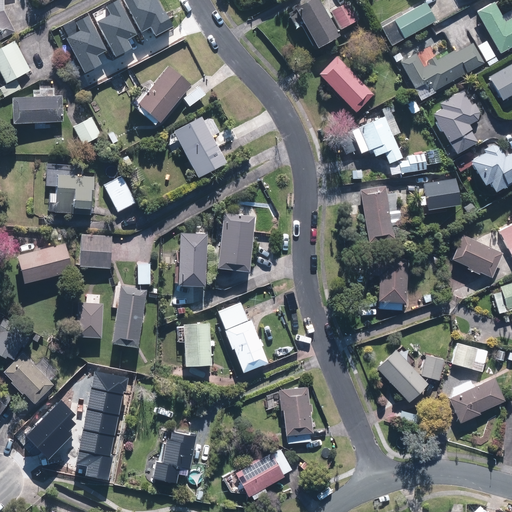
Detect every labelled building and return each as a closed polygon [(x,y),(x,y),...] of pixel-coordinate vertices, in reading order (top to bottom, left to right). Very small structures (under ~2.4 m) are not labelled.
[(0,0),(0,37),(12,33),(17,31),(14,23),(13,23),(13,16),(8,16),(8,8),(2,8),(2,7),(6,7),(5,0),(0,0)] [(159,20),(148,0),(139,0),(104,19),(116,43),(159,20)] [(318,0),(307,0),(292,9),(315,49),(339,35),(318,0)] [(348,3),(330,12),(339,31),(358,21),(348,3)] [(390,46),(434,22),(424,4),(380,27),(390,46)] [(494,4),(475,14),(496,53),(511,44),(511,9),(500,16),(494,4)] [(30,71),(14,41),(0,48),(0,75),(4,84),(30,71)] [(432,93),(483,65),(470,42),(438,60),(434,53),(421,60),(417,54),(398,64),(415,95),(429,88),(432,93)] [(335,57),(316,75),(353,114),(372,96),(335,57)] [(511,62),(485,78),(498,101),(511,93),(511,62)] [(144,91),(130,107),(152,125),(155,122),(157,124),(191,84),(169,65),(146,93),(144,91)] [(32,98),(10,98),(10,114),(11,114),(11,125),(48,125),(48,122),(62,122),(62,98),(54,98),(54,85),(39,85),(39,90),(32,90),(32,98)] [(198,86),(181,98),(188,107),(205,95),(198,86)] [(468,126),(479,120),(478,117),(480,116),(474,105),(471,106),(462,90),(437,104),(441,109),(430,115),(446,144),(448,143),(455,155),(476,143),(469,131),(470,131),(468,126)] [(114,91),(104,96),(112,112),(123,107),(114,91)] [(172,134),(168,136),(168,145),(171,152),(179,147),(196,178),(225,163),(199,116),(171,132),(172,134)] [(382,154),(386,164),(400,158),(391,137),(399,133),(393,119),(386,122),(383,116),(349,131),(359,155),(369,150),(373,158),(382,154)] [(90,117),(72,127),(83,146),(100,136),(90,117)] [(511,152),(504,157),(496,142),(482,150),(483,154),(469,162),(482,186),(486,184),(492,194),(507,186),(506,185),(511,181),(511,152)] [(437,148),(425,150),(429,169),(441,166),(437,148)] [(424,153),(401,157),(402,162),(397,163),(399,175),(427,170),(424,153)] [(92,191),(92,177),(80,176),(80,165),(45,163),(44,186),(54,187),(54,194),(47,194),(47,203),(53,203),(53,213),(62,213),(62,219),(69,220),(69,208),(89,209),(90,191),(92,191)] [(103,189),(97,192),(103,201),(108,198),(117,214),(136,203),(120,175),(101,186),(103,189)] [(418,192),(421,215),(445,212),(445,208),(457,207),(454,179),(422,183),(423,191),(418,192)] [(400,226),(396,193),(385,194),(384,186),(358,190),(365,243),(391,240),(390,236),(398,235),(397,227),(400,226)] [(252,217),(220,214),(216,270),(247,273),(252,217)] [(511,223),(497,231),(511,262),(511,223)] [(207,237),(208,226),(195,226),(195,233),(178,233),(178,250),(174,250),(173,253),(161,253),(160,262),(169,262),(168,264),(173,265),(172,284),(176,284),(176,286),(203,287),(205,236),(207,237)] [(110,235),(79,234),(78,268),(109,269),(110,235)] [(465,267),(464,270),(477,276),(478,273),(488,278),(500,253),(461,234),(449,259),(465,267)] [(63,244),(15,256),(21,284),(70,272),(63,244)] [(377,302),(377,311),(400,312),(401,303),(404,303),(406,259),(377,257),(377,264),(367,264),(367,276),(376,277),(375,301),(377,302)] [(148,285),(148,264),(136,264),(136,262),(132,262),(132,266),(136,267),(135,285),(148,285)] [(510,311),(511,319),(511,283),(497,287),(498,292),(491,294),(496,314),(510,311)] [(142,311),(145,291),(115,286),(111,308),(115,309),(109,345),(136,349),(140,323),(144,324),(146,311),(142,311)] [(102,294),(86,293),(86,299),(75,299),(72,338),(103,340),(105,300),(102,300),(102,294)] [(263,347),(259,338),(256,339),(248,320),(247,320),(240,302),(216,311),(224,330),(221,331),(229,351),(231,350),(240,374),(265,364),(259,348),(263,347)] [(31,334),(2,318),(0,321),(0,356),(3,359),(5,356),(12,360),(20,347),(23,348),(31,334)] [(212,346),(212,341),(208,341),(208,324),(182,324),(183,365),(208,365),(208,347),(212,346)] [(486,351),(455,342),(449,364),(480,373),(486,351)] [(419,376),(438,382),(438,381),(442,358),(423,353),(414,361),(401,347),(396,351),(394,349),(373,368),(376,371),(374,373),(384,384),(386,382),(405,402),(426,383),(419,376)] [(9,383),(20,395),(22,394),(31,404),(51,385),(49,382),(60,372),(45,356),(34,366),(31,363),(32,361),(26,354),(25,356),(22,353),(1,371),(10,381),(9,383)] [(468,380),(451,387),(450,393),(452,396),(446,399),(457,424),(477,415),(476,413),(502,401),(491,378),(471,387),(468,380)] [(278,410),(281,410),(283,436),(309,433),(308,412),(310,412),(310,404),(307,404),(305,387),(276,389),(278,410)] [(0,411),(9,397),(0,391),(0,411)] [(55,412),(93,449),(114,428),(77,391),(55,412)] [(150,479),(174,483),(176,474),(185,476),(186,469),(189,469),(196,433),(188,432),(187,435),(169,432),(168,438),(165,438),(164,443),(161,442),(158,460),(153,459),(150,479)] [(232,472),(246,497),(249,495),(252,500),(265,492),(262,488),(283,476),(281,474),(291,469),(280,450),(270,455),(269,453),(265,455),(264,453),(242,465),(243,467),(232,472)]
